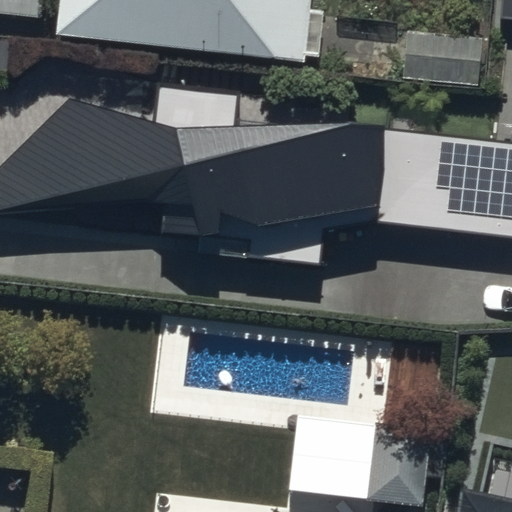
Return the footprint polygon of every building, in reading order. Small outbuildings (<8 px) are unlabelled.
[(109,0),(151,3),(148,44),(319,56),(323,11),(308,10),(308,0),(109,0)] [(481,33),(406,27),(402,75),(477,81),(481,33)] [(237,92),(156,82),(150,121),(69,98),(0,166),(0,215),(200,239),(199,253),(319,268),(324,230),(376,220),(511,236),(511,141),(355,122),(233,126),(237,92)] [(479,234),(386,229),(381,305),(475,311),(479,234)] [(416,433),(371,429),(366,496),(411,499),(416,433)] [(511,511),(511,500),(464,489),(460,511),(511,511)]
